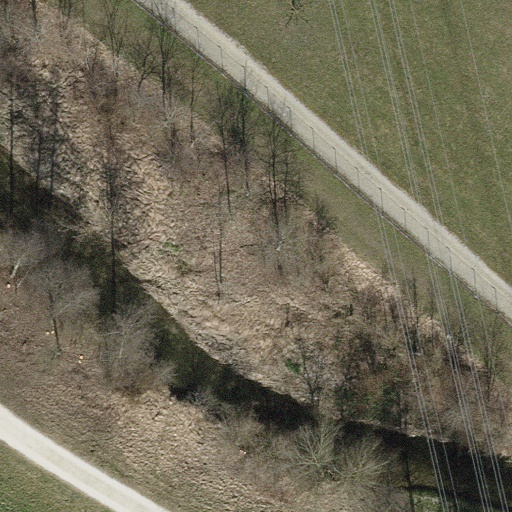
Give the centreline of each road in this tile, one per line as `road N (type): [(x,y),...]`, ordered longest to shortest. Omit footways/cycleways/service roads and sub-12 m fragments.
road 1 (track): [(511,304),(157,0)]
road 2 (track): [(147,511),(0,421)]
